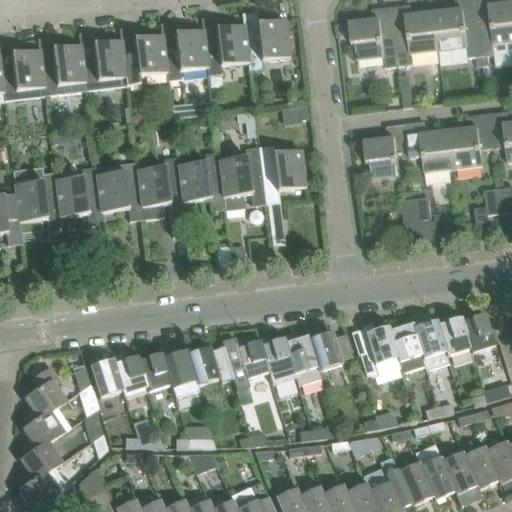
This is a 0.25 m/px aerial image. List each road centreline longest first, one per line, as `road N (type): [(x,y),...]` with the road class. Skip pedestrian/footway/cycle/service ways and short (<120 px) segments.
road 1 (unclassified): [(9,337),(349,292)]
road 2 (residential): [(349,292),(314,0)]
road 3 (unclassified): [(349,292),(506,276)]
road 4 (residential): [(0,15),(143,0)]
